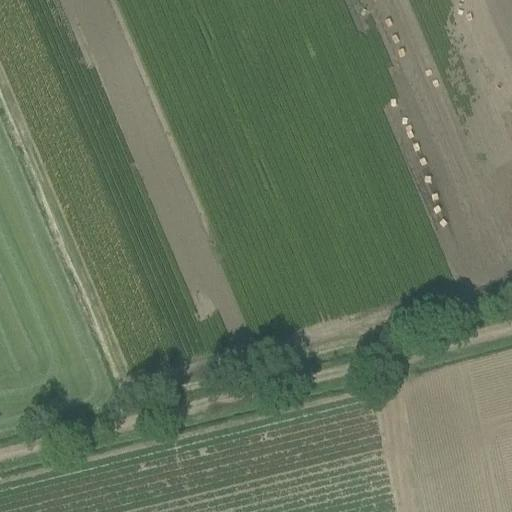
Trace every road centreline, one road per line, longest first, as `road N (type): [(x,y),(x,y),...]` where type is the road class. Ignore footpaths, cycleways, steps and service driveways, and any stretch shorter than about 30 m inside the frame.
road 1 (track): [(0,452),(511,327)]
road 2 (track): [(408,511),(297,0)]
